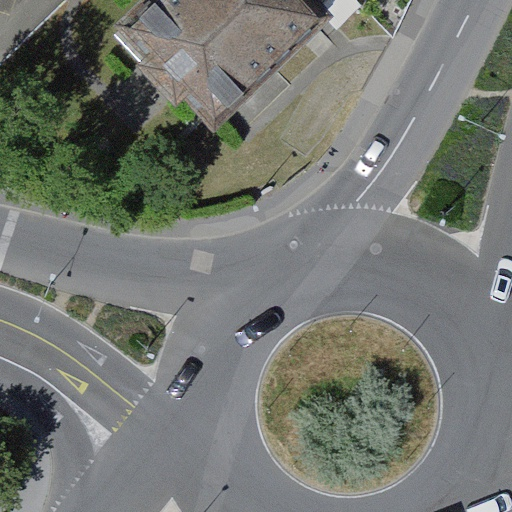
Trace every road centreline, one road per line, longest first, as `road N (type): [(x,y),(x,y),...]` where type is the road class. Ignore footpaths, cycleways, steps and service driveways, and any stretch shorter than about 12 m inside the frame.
road 1 (secondary): [(480,0),(423,118),(324,251)]
road 2 (tertiary): [(247,287),(0,239)]
road 3 (primary): [(493,334),(463,294),(422,265),(374,251),(324,251)]
road 4 (tertiary): [(23,365),(134,408),(194,444)]
road 5 (primary): [(247,287),(198,358),(194,444)]
road 6 (tertiary): [(23,365),(61,420),(78,481),(72,511)]
road 7 (primary): [(473,511),(508,446),(511,401)]
